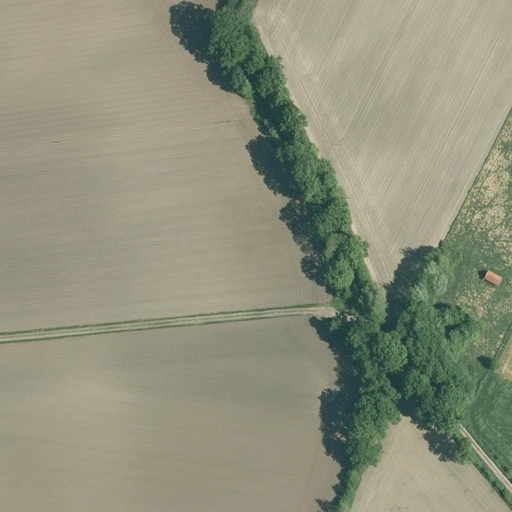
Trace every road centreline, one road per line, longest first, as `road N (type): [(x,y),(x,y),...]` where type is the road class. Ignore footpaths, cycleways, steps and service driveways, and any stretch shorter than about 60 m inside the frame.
road 1 (track): [(511,490),(411,383),(366,305),(0,336)]
road 2 (track): [(366,305),(314,169),(228,34),(247,0)]
